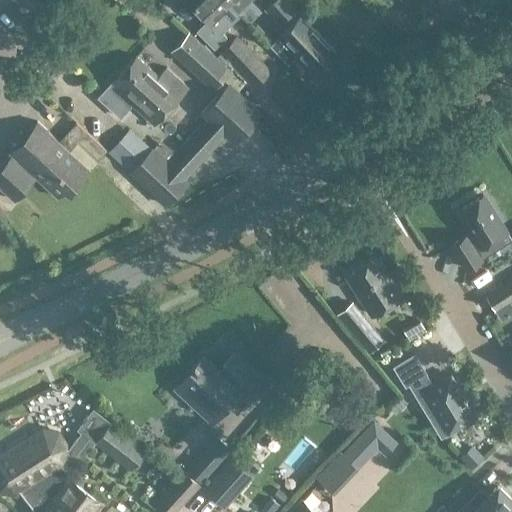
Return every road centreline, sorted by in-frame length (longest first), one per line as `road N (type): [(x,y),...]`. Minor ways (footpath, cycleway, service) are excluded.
road 1 (secondary): [(511,48),(199,241),(27,326)]
road 2 (residential): [(511,383),(479,325),(468,323),(387,207)]
